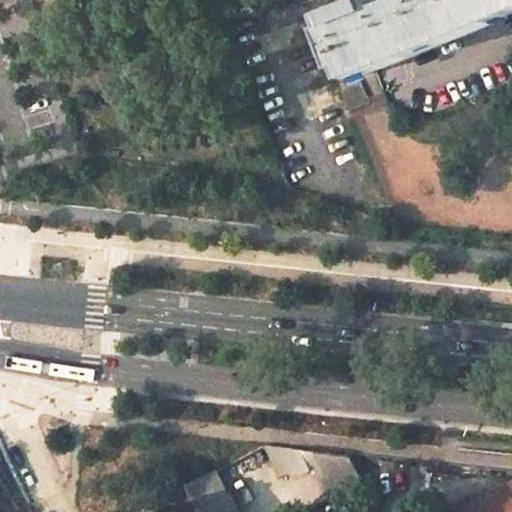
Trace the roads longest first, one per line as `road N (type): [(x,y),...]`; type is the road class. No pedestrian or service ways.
road 1 (residential): [(511,260),(0,205)]
road 2 (primary): [(511,356),(20,306)]
road 3 (primary): [(48,357),(511,410)]
road 4 (residential): [(66,511),(9,395),(25,371),(48,357)]
